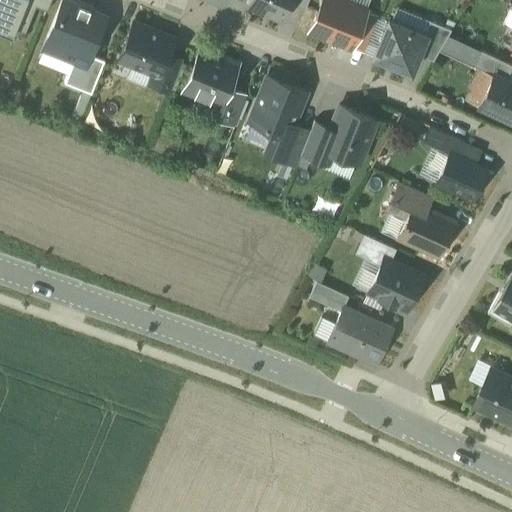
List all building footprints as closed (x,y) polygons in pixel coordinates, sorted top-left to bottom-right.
[(25,0),(0,0),(0,28),(2,23),(14,28),(25,0)] [(25,0),(14,28),(24,32),(30,17),(26,16),(32,0),(25,0)] [(32,0),(26,16),(30,17),(35,6),(46,10),(50,0),(32,0)] [(64,0),(63,0),(47,40),(64,46),(61,53),(73,58),(83,63),(87,53),(96,29),(102,15),(88,9),(89,8),(78,3),(77,5),(64,0)] [(284,0),(247,0),(278,14),(284,0)] [(347,0),(321,0),(311,26),(347,40),(360,5),(347,0)] [(389,16),(375,50),(406,62),(420,29),(389,16)] [(173,37),(133,20),(117,58),(152,72),(158,75),(167,52),(173,37)] [(0,31),(11,36),(14,28),(2,23),(0,28),(0,31)] [(102,31),(96,29),(87,53),(92,55),(102,31)] [(64,46),(47,40),(44,47),(61,53),(64,46)] [(201,47),(186,85),(216,98),(232,60),(201,47)] [(182,58),(167,52),(158,75),(152,72),(148,84),(168,92),(182,58)] [(92,55),(87,53),(83,63),(73,58),(63,81),(90,92),(104,60),(92,55)] [(299,87),(267,74),(252,111),(284,124),(299,87)] [(373,118),(338,104),(322,143),(358,157),(373,118)] [(417,122),(404,116),(399,126),(412,132),(417,122)] [(463,140),(449,133),(442,148),(449,151),(457,155),(463,140)] [(457,155),(449,151),(436,180),(472,197),(485,168),(457,155)] [(432,195),(399,180),(391,198),(411,207),(413,202),(426,208),(432,195)] [(426,208),(413,202),(411,207),(398,235),(438,254),(453,220),(426,208)] [(378,239),(364,233),(355,252),(369,259),(378,239)] [(422,274),(384,256),(368,290),(406,308),(422,274)] [(511,275),(506,286),(507,287),(503,294),(500,292),(489,311),(511,324),(511,323),(511,275)] [(344,293),(324,284),(319,293),(340,303),(344,293)] [(392,328),(343,306),(327,341),(375,363),(392,328)] [(511,377),(492,369),(476,405),(511,420),(511,377)]
